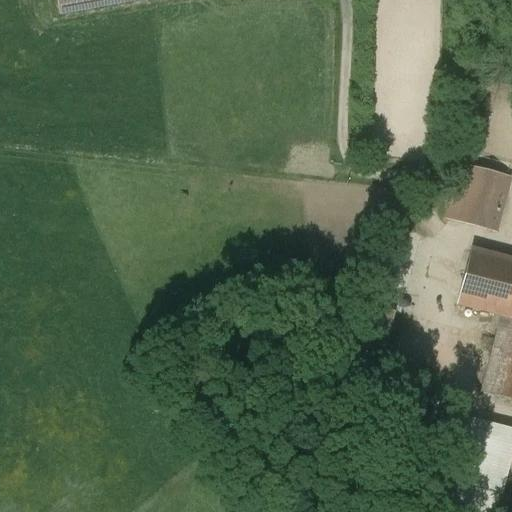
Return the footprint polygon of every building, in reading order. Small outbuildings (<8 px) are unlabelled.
[(59,0),(62,14),(135,0),(59,0)] [(507,175),(464,163),(450,215),(493,227),(507,175)] [(511,261),(468,249),(453,303),(511,318),(511,331),(511,333),(496,329),(479,392),(511,401),(511,261)] [(389,311),(360,302),(337,379),(367,388),(389,311)] [(496,511),(511,450),(511,429),(464,418),(462,426),(440,511),(496,511)]
